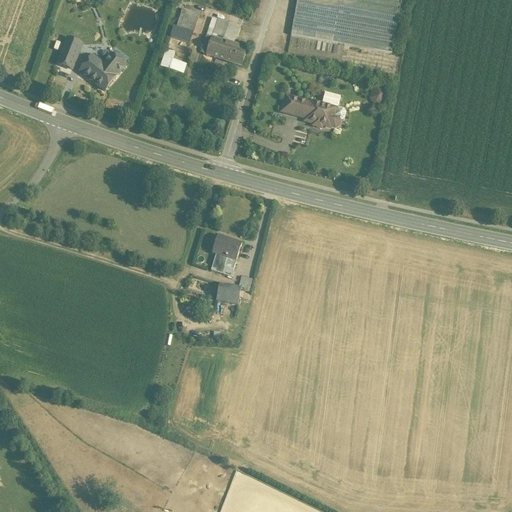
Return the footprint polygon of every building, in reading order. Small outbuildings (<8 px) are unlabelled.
[(401,0),(297,0),(291,36),(392,54),(401,0)] [(182,10),(176,28),(181,30),(187,11),(182,10)] [(200,16),(187,11),(181,30),(193,34),(200,16)] [(213,19),(209,33),(213,35),(218,21),(213,19)] [(240,28),(218,21),(213,35),(212,39),(234,46),(240,28)] [(176,28),(174,28),(171,38),(190,44),(193,34),(181,30),(176,28)] [(209,33),(202,53),(207,54),(212,39),(213,35),(209,33)] [(234,46),(212,39),(207,54),(206,56),(241,68),(247,51),(234,46)] [(82,46),(68,40),(58,65),(72,71),(82,46)] [(116,50),(111,56),(125,67),(130,61),(116,50)] [(165,50),(161,68),(185,74),(187,64),(174,61),(176,53),(165,50)] [(111,56),(102,67),(92,59),(80,73),(105,92),(125,67),(111,56)] [(377,90),(372,93),(371,99),(375,104),(380,105),(385,102),(387,96),(383,91),(377,90)] [(305,104),(287,99),(283,113),(302,118),(302,117),(305,105),(305,104)] [(335,110),(311,104),(310,107),(305,105),(302,117),(307,118),(306,122),(314,124),(313,125),(322,128),(322,126),(330,128),(330,127),(335,128),(337,127),(338,123),(337,120),(332,119),(335,110)] [(242,246),(218,238),(213,254),(216,255),(211,272),(223,276),(225,268),(228,259),(237,262),(242,246)] [(232,271),(225,268),(223,276),(232,279),(234,272),(232,271)] [(252,281),(242,278),(239,288),(244,290),(244,292),(249,293),(252,281)] [(241,289),(220,285),(216,303),(238,307),(241,289)]
